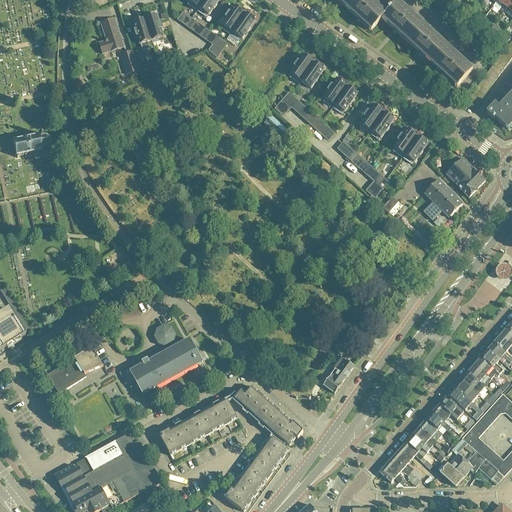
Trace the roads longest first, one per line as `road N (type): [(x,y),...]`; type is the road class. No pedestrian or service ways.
road 1 (residential): [(255,370),(156,275),(83,174),(65,103),(70,0)]
road 2 (secondary): [(507,187),(329,433)]
road 3 (secondary): [(340,441),(511,213)]
road 4 (secondary): [(505,160),(278,0)]
road 5 (residential): [(372,465),(511,305)]
road 6 (residential): [(174,485),(143,430),(255,370)]
road 7 (residential): [(505,491),(368,497),(353,487)]
